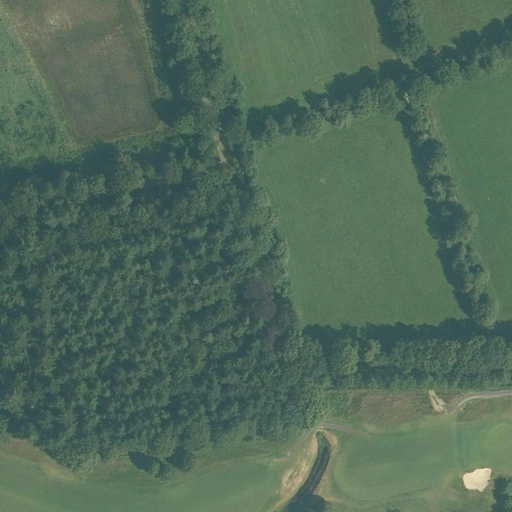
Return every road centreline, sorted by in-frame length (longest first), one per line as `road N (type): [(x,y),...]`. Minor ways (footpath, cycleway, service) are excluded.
road 1 (track): [(511,363),(290,362),(230,169)]
road 2 (track): [(0,218),(230,169)]
road 3 (track): [(230,169),(180,0)]
